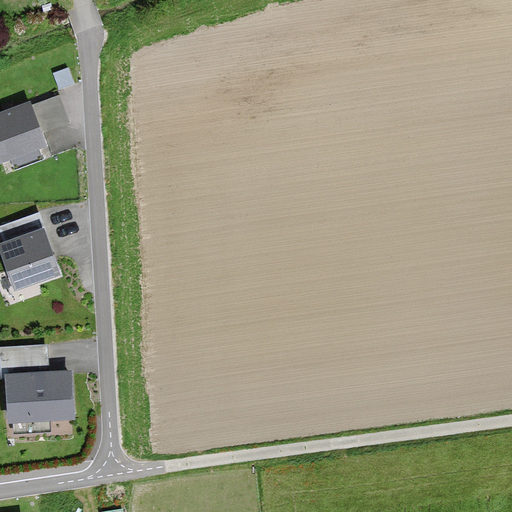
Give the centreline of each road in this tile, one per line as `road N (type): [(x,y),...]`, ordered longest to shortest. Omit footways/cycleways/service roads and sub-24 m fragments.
road 1 (residential): [(0,486),(115,469),(86,0)]
road 2 (track): [(115,469),(511,417)]
